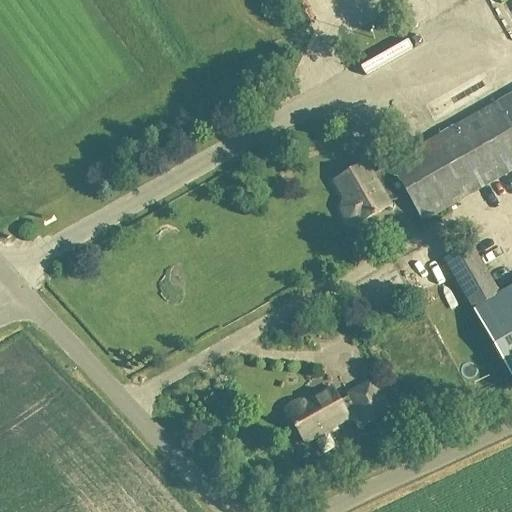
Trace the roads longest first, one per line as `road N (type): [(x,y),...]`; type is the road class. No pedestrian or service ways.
road 1 (unclassified): [(229,511),(18,293)]
road 2 (unclassified): [(315,511),(511,420)]
